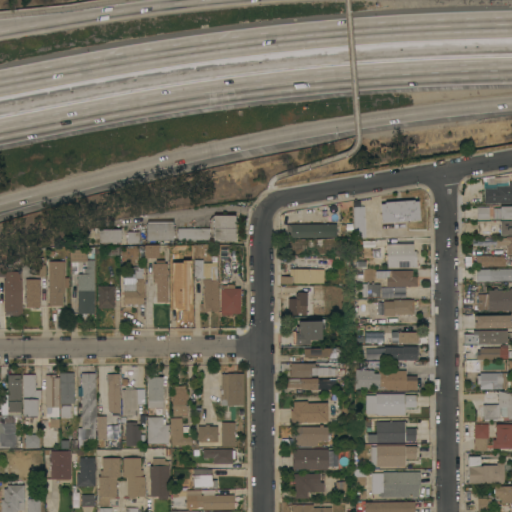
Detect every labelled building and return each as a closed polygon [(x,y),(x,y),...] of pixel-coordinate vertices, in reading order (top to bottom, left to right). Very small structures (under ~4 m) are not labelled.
[(485,201),(484,201),(484,188),(496,188),(496,186),(509,186),(509,176),(511,176),(511,202),(497,202),(497,203),(485,203),(485,201)] [(413,200),(413,201),(418,201),(420,219),(382,222),(380,204),(385,203),(385,202),(413,200)] [(353,206),(364,206),(365,238),(354,239),(353,206)] [(500,208),(500,206),(511,206),(511,235),(501,236),(501,221),(511,220),(511,218),(500,219),(500,218),(494,218),(493,208),(500,208)] [(489,207),(489,219),(477,219),(477,207),(489,207)] [(213,215),(235,215),(235,241),(213,241),(213,215)] [(147,240),(147,223),(147,222),(173,221),(173,240),(147,240)] [(489,222),(489,232),(477,233),(477,222),(489,222)] [(336,224),(336,235),(335,235),(335,237),(287,237),(287,224),(336,224)] [(209,228),(209,239),(178,239),(178,228),(209,228)] [(99,229),(122,229),(122,242),(99,242),(99,229)] [(138,243),(125,243),(124,232),(138,232),(138,243)] [(511,236),(511,253),(507,254),(507,246),(497,246),(497,237),(511,236)] [(413,243),(413,251),(416,251),(416,262),(413,262),(413,267),(398,267),(398,266),(387,266),(386,244),(413,243)] [(158,258),(143,258),(143,245),(158,245),(158,258)] [(477,266),(476,255),(492,255),(492,256),(493,256),(493,255),(496,255),(496,256),(504,256),(504,258),(506,258),(506,261),(504,261),(505,266),(477,266)] [(94,313),(78,313),(78,274),(84,274),(84,268),(87,268),(87,260),(94,260),(94,313)] [(47,261),(63,261),(63,292),(61,292),(61,305),(48,305),(47,261)] [(166,263),(166,270),(167,270),(167,273),(166,273),(166,302),(155,302),(155,282),(152,282),(152,263),(166,263)] [(22,316),(12,316),(12,311),(4,311),(4,279),(5,279),(5,276),(0,276),(0,264),(5,264),(5,271),(20,271),(20,279),(21,279),(22,316)] [(219,311),(200,311),(200,303),(203,303),(203,287),(203,283),(202,283),(202,269),(209,269),(209,268),(217,267),(217,288),(218,288),(219,311)] [(324,269),(323,283),(293,282),(293,276),(292,276),(291,283),(280,283),(280,276),(291,276),(291,274),(290,274),(290,268),(324,269)] [(511,268),(511,280),(478,281),(478,282),(477,282),(476,268),(477,268),(477,269),(511,268)] [(137,304),(137,305),(134,305),(134,304),(123,304),(123,279),(136,279),(136,270),(143,270),(143,278),(143,304),(137,304)] [(412,270),(412,276),(417,276),(417,286),(387,286),(386,277),(376,277),(376,270),(412,270)] [(220,272),(227,272),(227,273),(231,276),(234,285),(234,287),(221,287),(220,272)] [(40,307),(25,307),(25,279),(40,279),(40,307)] [(362,296),(362,283),(367,283),(367,284),(379,284),(379,296),(362,296)] [(114,308),(98,308),(98,285),(114,285),(114,308)] [(175,285),(189,285),(188,311),(175,311),(175,285)] [(220,288),(240,288),(240,313),(231,313),(231,315),(221,315),(221,312),(220,312),(220,288)] [(488,306),(478,306),(477,294),(488,294),(488,290),(494,290),(494,288),(497,288),(497,289),(510,289),(510,288),(511,288),(511,310),(503,310),(503,309),(488,310),(488,306)] [(288,298),(295,298),(295,296),(297,296),(297,292),(307,292),(307,315),(301,315),(301,313),(298,313),(298,314),(288,314),(288,298)] [(413,299),(413,304),(415,304),(415,309),(414,309),(414,314),(408,314),(408,317),(403,317),(403,314),(395,314),(395,315),(384,315),(384,301),(393,301),(393,299),(413,299)] [(510,315),(511,327),(474,328),(474,321),(476,321),(476,315),(510,315)] [(297,321),(319,321),(320,339),(308,340),(308,344),(294,345),(293,333),(298,333),(297,321)] [(356,343),(356,325),(370,324),(379,324),(379,331),(380,343),(356,343)] [(507,330),(507,343),(478,343),(478,330),(507,330)] [(418,332),(418,343),(398,343),(398,332),(418,332)] [(500,347),(500,346),(502,346),(502,344),(508,344),(508,359),(476,359),(476,350),(480,350),(480,347),(500,347)] [(403,346),(417,346),(417,360),(384,360),(384,346),(403,346)] [(340,347),(340,356),(336,356),(336,357),(330,358),(330,353),(329,353),(329,356),(304,357),(303,348),(340,347)] [(379,348),(365,348),(364,355),(379,356),(379,348)] [(315,363),(315,365),(318,365),(318,367),(327,367),(327,368),(334,368),(334,375),(311,375),(311,377),(291,377),(291,363),(315,363)] [(386,389),(386,387),(384,387),(384,388),(355,388),(356,369),(368,369),(368,370),(373,370),(373,373),(379,373),(379,370),(393,370),(393,369),(398,369),(397,370),(406,370),(406,375),(417,375),(417,389),(386,389)] [(74,403),(70,403),(70,416),(61,416),(60,403),(60,387),(59,372),(73,372),(74,403)] [(502,372),(502,387),(496,387),(496,389),(480,389),(480,372),(502,372)] [(95,373),(95,399),(96,399),(96,416),(95,416),(95,438),(85,438),(85,428),(81,428),(81,373),(95,373)] [(120,412),(110,412),(108,408),(107,374),(119,373),(120,412)] [(243,405),(227,405),(227,404),(220,404),(221,374),(227,374),(227,373),(243,373),(243,405)] [(21,416),(17,416),(17,425),(16,425),(16,448),(0,448),(0,414),(7,414),(7,411),(8,411),(8,374),(20,374),(21,416)] [(22,374),(35,374),(35,389),(41,389),(41,399),(37,399),(37,415),(23,415),(22,374)] [(45,374),(55,374),(55,377),(59,377),(59,407),(58,407),(58,416),(46,416),(46,407),(45,407),(45,374)] [(147,377),(163,376),(163,400),(163,407),(147,407),(147,377)] [(317,378),(317,379),(335,378),(335,385),(333,385),(333,386),(330,386),(330,389),(317,389),(301,388),(301,393),(287,393),(287,387),(284,387),(284,379),(287,379),(287,378),(317,378)] [(172,389),(173,389),(173,386),(185,385),(185,388),(186,388),(186,394),(188,394),(188,399),(186,399),(187,411),(186,411),(186,413),(182,413),(182,416),(173,416),(172,389)] [(144,388),(145,403),(138,403),(138,410),(137,410),(137,415),(122,415),(122,389),(144,388)] [(511,392),(511,421),(501,421),(501,420),(496,420),(496,419),(483,419),(483,404),(498,404),(498,391),(506,390),(507,393),(511,392)] [(376,413),(366,413),(366,395),(376,395),(376,393),(404,393),(404,395),(416,395),(416,407),(405,407),(405,414),(376,414),(376,413)] [(290,410),(292,410),(292,407),(293,407),(293,401),(307,401),(307,403),(327,402),(327,403),(337,403),(338,422),(327,423),(327,421),(291,422),(290,410)] [(106,415),(106,423),(119,423),(120,443),(105,443),(104,438),(97,439),(97,416),(106,415)] [(147,443),(147,427),(147,416),(163,416),(163,419),(165,419),(165,423),(163,423),(163,424),(168,424),(168,431),(169,431),(169,433),(168,433),(168,443),(147,443)] [(170,418),(181,417),(182,430),(182,436),(191,436),(191,445),(172,445),(170,418)] [(126,445),(125,421),(137,421),(137,425),(140,425),(140,434),(145,434),(145,442),(140,442),(140,445),(126,445)] [(404,421),(404,428),(415,428),(416,441),(403,441),(403,442),(366,443),(366,434),(375,434),(375,422),(404,421)] [(221,422),(234,422),(234,445),(221,445),(221,422)] [(474,423),(488,423),(488,438),(487,438),(486,450),(474,450),(474,423)] [(198,441),(198,425),(205,426),(205,424),(209,424),(209,426),(218,426),(217,441),(198,441)] [(319,426),(319,424),(322,424),(322,426),(327,426),(327,440),(321,440),(321,442),(317,442),(317,446),(293,446),(293,438),(292,438),(292,433),(293,433),(294,426),(319,426)] [(511,424),(511,448),(492,448),(492,439),(495,439),(495,424),(511,424)] [(39,434),(39,447),(23,447),(23,434),(39,434)] [(404,445),(404,446),(416,446),(416,458),(405,458),(405,460),(408,459),(408,464),(405,464),(405,465),(376,466),(376,465),(371,465),(371,446),(376,446),(376,445),(404,445)] [(232,449),(232,450),(235,450),(235,458),(232,458),(232,463),(213,463),(213,457),(203,457),(203,449),(232,449)] [(328,449),(328,469),(292,469),(292,456),(292,449),(328,449)] [(70,478),(69,478),(68,480),(49,480),(49,473),(50,473),(50,451),(70,450),(70,478)] [(468,456),(480,456),(480,465),(497,465),(497,462),(503,462),(504,481),(503,482),(501,483),(468,483),(468,456)] [(80,457),(95,457),(95,466),(96,466),(96,470),(95,470),(95,486),(76,485),(77,475),(77,473),(79,473),(80,457)] [(127,477),(123,477),(123,476),(122,476),(122,471),(123,471),(123,457),(141,458),(140,470),(143,470),(143,476),(144,476),(144,496),(127,496),(127,477)] [(119,458),(119,472),(121,472),(121,476),(119,476),(119,477),(116,477),(116,496),(114,496),(114,498),(109,498),(109,505),(98,505),(98,477),(100,477),(100,470),(102,470),(102,458),(119,458)] [(169,488),(168,488),(168,496),(166,496),(166,499),(158,499),(158,496),(150,496),(150,477),(149,477),(149,465),(152,465),(152,458),(164,458),(164,461),(168,461),(168,465),(169,465),(169,488)] [(193,468),(212,468),(212,480),(214,480),(214,487),(193,487),(193,468)] [(420,471),(420,488),(418,488),(418,496),(380,497),(380,493),(372,493),(371,473),(383,473),(383,472),(420,471)] [(320,473),(320,482),(323,482),(324,491),(307,492),(307,498),(295,498),(295,481),(293,481),(293,473),(320,473)] [(24,484),(24,501),(24,510),(17,510),(17,511),(1,511),(1,499),(3,499),(3,488),(7,488),(7,484),(24,484)] [(511,485),(511,506),(511,503),(501,503),(501,497),(497,497),(497,495),(494,496),(494,486),(511,485)] [(208,495),(208,489),(218,489),(218,495),(233,494),(234,509),(195,509),(195,508),(188,508),(188,496),(194,496),(194,495),(208,495)] [(94,494),(94,506),(82,506),(81,494),(94,494)] [(492,497),(492,511),(478,511),(477,498),(492,497)] [(40,511),(27,511),(27,499),(40,499),(40,511)] [(414,501),(414,511),(365,511),(365,502),(414,501)]
